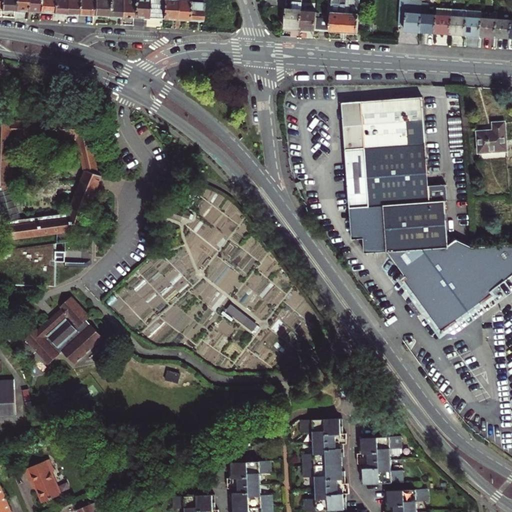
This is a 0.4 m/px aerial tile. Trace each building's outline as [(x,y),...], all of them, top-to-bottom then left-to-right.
[(1,0),(1,9),(14,10),(14,0),(1,0)] [(27,10),(27,0),(14,0),(14,10),(27,10)] [(27,0),(27,10),(39,11),(39,0),(27,0)] [(53,12),(53,0),(39,0),(39,11),(53,12)] [(53,0),(53,12),(66,12),(66,0),(53,0)] [(79,13),(79,0),(66,0),(66,12),(79,13)] [(79,0),(79,13),(93,14),(93,0),(79,0)] [(108,14),(108,0),(93,0),(93,14),(108,14)] [(108,0),(108,14),(121,15),(121,0),(108,0)] [(133,16),(133,0),(121,0),(121,15),(133,16)] [(133,0),(133,16),(147,16),(147,0),(133,0)] [(162,17),(162,0),(147,0),(147,16),(162,17)] [(162,0),(162,17),(176,18),(176,0),(162,0)] [(176,0),(176,18),(188,19),(188,0),(176,0)] [(188,0),(188,19),(202,19),(203,0),(188,0)] [(284,27),(300,28),(301,10),(302,1),(291,0),(291,9),(285,8),(284,27)] [(316,16),(315,29),(344,31),(345,0),(330,0),(330,17),(316,16)] [(345,0),(344,31),(357,32),(359,0),(355,0),(355,1),(350,0),(345,0)] [(420,32),(421,5),(422,3),(410,2),(410,0),(400,0),(399,23),(405,23),(404,31),(420,32)] [(437,6),(421,5),(420,32),(435,33),(437,7),(437,6)] [(450,34),(451,7),(437,7),(435,33),(450,34)] [(450,34),(465,35),(466,16),(467,8),(451,7),(450,34)] [(301,10),(300,28),(315,29),(316,16),(316,11),(301,10)] [(480,36),(481,16),(466,16),(465,35),(480,36)] [(496,17),(481,16),(480,36),(495,37),(496,17)] [(496,17),(495,37),(510,38),(511,18),(496,17)] [(427,96),(347,101),(357,241),(368,241),(370,255),(392,254),(449,327),(511,277),(511,243),(473,246),(459,238),(450,242),(447,200),(435,201),(434,186),(427,96)] [(12,135),(12,122),(0,121),(0,187),(10,187),(12,135)] [(81,229),(78,229),(100,176),(96,174),(85,123),(12,122),(12,135),(77,136),(85,173),(72,207),(70,217),(19,224),(19,222),(6,225),(8,239),(66,231),(67,236),(81,235),(81,229)] [(477,152),(506,150),(503,122),(491,123),(492,130),(476,131),(477,152)] [(54,170),(39,171),(40,202),(55,202),(54,170)] [(446,185),(434,186),(435,201),(447,200),(446,185)] [(0,218),(4,217),(16,214),(10,191),(10,187),(0,187),(0,218)] [(16,214),(4,217),(6,225),(19,222),(16,214)] [(56,261),(65,261),(65,256),(65,251),(56,251),(56,243),(0,250),(0,284),(55,286),(56,261)] [(59,309),(54,314),(61,322),(55,327),(48,319),(37,330),(35,328),(23,340),(46,365),(60,352),(73,365),(101,339),(84,321),(89,317),(70,296),(58,307),(59,309)] [(253,330),(257,324),(237,308),(232,314),(253,330)] [(61,322),(54,314),(48,319),(55,327),(61,322)] [(0,416),(14,416),(12,379),(0,379),(0,416)] [(343,509),(338,417),(299,420),(299,431),(311,431),(312,453),(300,454),(301,476),(313,476),(314,487),(304,488),(305,498),(302,498),(303,511),(343,509)] [(362,484),(401,482),(401,469),(390,470),(388,448),(400,447),(399,435),(360,437),(362,484)] [(33,486),(40,503),(59,495),(49,473),(52,471),(47,459),(23,469),(31,487),(33,486)] [(271,511),(271,494),(259,494),(258,473),(270,472),(269,460),(229,462),(231,511),(271,511)] [(0,511),(10,511),(0,486),(0,511)] [(414,511),(414,501),(426,500),(425,488),(386,490),(387,511),(414,511)] [(211,511),(210,495),(171,496),(172,508),(183,508),(183,511),(211,511)]
